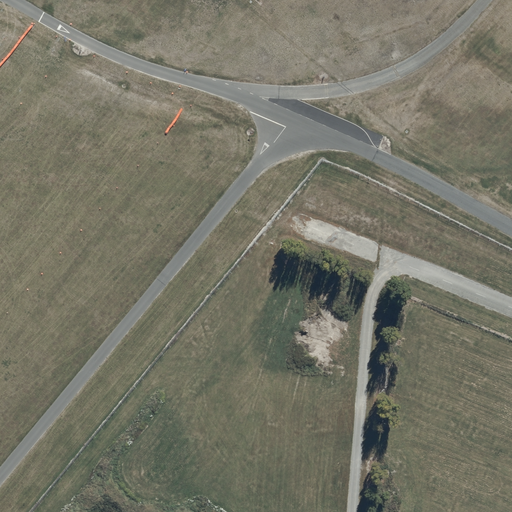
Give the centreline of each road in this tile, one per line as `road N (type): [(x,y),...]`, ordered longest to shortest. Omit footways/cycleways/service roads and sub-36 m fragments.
road 1 (track): [(401,264),(386,268),(374,293),(353,511)]
road 2 (unclassified): [(511,309),(303,224)]
